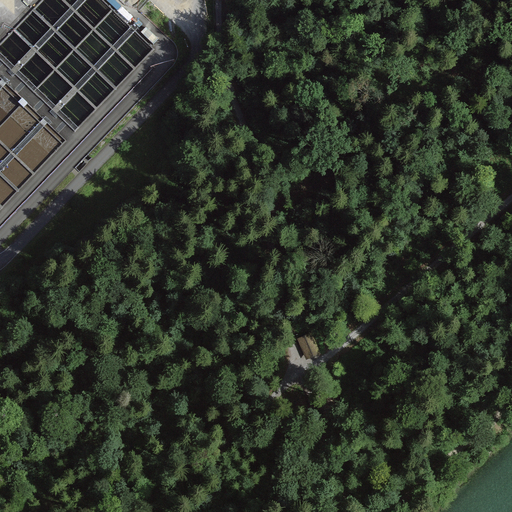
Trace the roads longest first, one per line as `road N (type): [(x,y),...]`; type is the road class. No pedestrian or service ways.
road 1 (track): [(300,376),(231,90),(220,0)]
road 2 (track): [(511,199),(300,376)]
road 3 (unknown): [(511,385),(375,511)]
road 4 (track): [(300,376),(349,500)]
